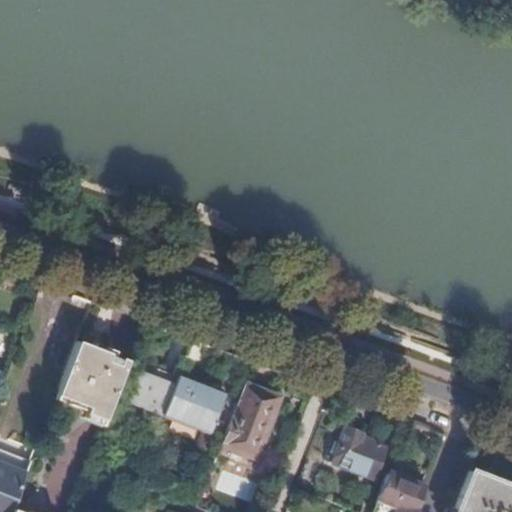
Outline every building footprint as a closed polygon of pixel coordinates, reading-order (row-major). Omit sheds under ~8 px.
[(103,423),(127,364),(76,345),(56,399),(87,410),(85,415),(103,423)] [(162,418),(173,389),(138,375),(127,403),(162,418)] [(220,449),(238,402),(224,397),(224,392),(223,389),(220,385),(216,384),(209,386),(206,390),(177,379),(173,389),(162,418),(210,435),(207,443),(220,449)] [(277,401),(244,388),(238,402),(220,449),(219,451),(254,464),(277,401)] [(373,481),(385,452),(375,449),(377,446),(359,439),(361,436),(345,430),(331,464),(373,481)] [(11,511),(24,479),(0,469),(0,511),(11,511)] [(511,511),(511,490),(470,474),(454,511),(511,511)] [(415,511),(424,490),(388,475),(373,511),(415,511)]
